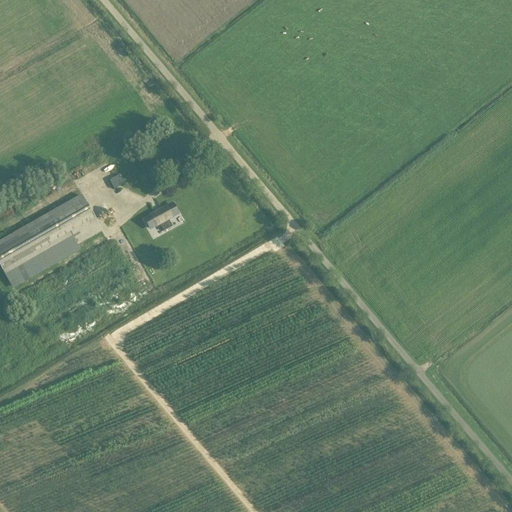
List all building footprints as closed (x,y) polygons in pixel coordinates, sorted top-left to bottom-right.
[(107,180),(113,190),(123,184),(118,174),(107,180)] [(9,284),(75,246),(102,232),(81,195),(0,241),(0,267),(4,276),(9,284)] [(171,204),(145,219),(151,230),(160,225),(163,232),(172,227),(168,220),(177,215),(172,205),(171,204)] [(99,278),(106,274),(101,263),(104,262),(99,252),(84,260),(89,269),(94,266),(99,278)] [(116,302),(135,292),(116,256),(105,262),(114,280),(108,283),(113,292),(111,293),(116,302)]
